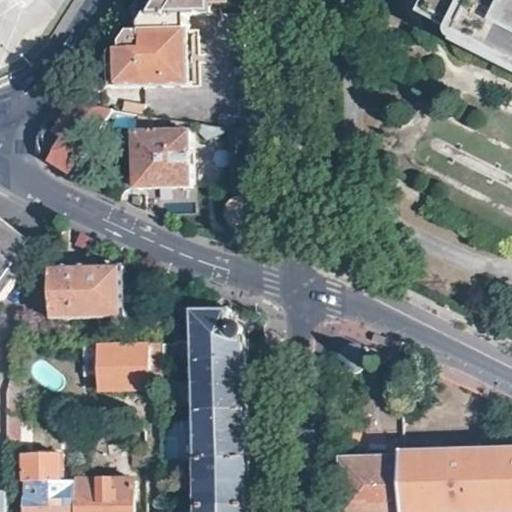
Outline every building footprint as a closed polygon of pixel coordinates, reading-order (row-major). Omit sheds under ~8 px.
[(150,0),(150,1),(141,1),(141,33),(119,34),(119,52),(108,52),(102,60),(102,70),(110,70),(110,91),(192,86),(192,16),(216,15),(216,5),(215,0),(150,0)] [(511,0),(440,0),(432,16),(466,33),(463,39),(511,63),(511,0)] [(124,104),(122,113),(136,115),(140,116),(143,117),(145,107),(124,104)] [(57,133),(46,127),(38,140),(39,155),(40,159),(42,162),(44,165),(47,168),(50,163),(61,169),(74,177),(105,125),(106,124),(106,123),(88,111),(82,111),(76,121),(67,116),(57,133)] [(143,117),(140,116),(139,135),(154,135),(154,119),(143,117)] [(167,121),(154,119),(154,135),(166,134),(167,121)] [(261,164),(260,137),(235,133),(235,152),(236,203),(234,205),(231,208),(228,213),(227,216),(227,220),(228,226),(232,231),(234,233),(237,234),(243,236),(250,235),(257,231),(260,227),(262,220),(262,191),(261,164)] [(195,189),(194,134),(166,134),(154,135),(139,135),(138,135),(139,191),(195,189)] [(34,249),(0,223),(0,300),(5,304),(26,275),(22,272),(28,265),(25,263),(34,249)] [(58,276),(58,295),(57,317),(129,317),(128,267),(58,267),(58,276)] [(48,276),(40,294),(58,295),(58,276),(48,276)] [(245,337),(244,330),(243,329),(242,328),(233,327),(233,311),(196,311),(196,344),(192,344),(189,342),(172,342),(169,345),(162,345),(162,363),(174,363),(196,363),(251,362),(251,337),(245,337)] [(162,340),(153,341),(153,383),(162,383),(162,370),(162,363),(162,345),(162,340)] [(153,383),(153,341),(103,342),(103,390),(153,389),(153,383)] [(341,359),(341,363),(343,367),(346,371),(350,374),(354,375),(360,374),(365,372),(368,367),(370,362),(369,354),(366,351),(363,349),(358,346),(353,346),(349,348),(346,350),(343,355),(341,359)] [(196,363),(197,413),(252,411),(251,362),(196,363)] [(9,393),(26,403),(35,391),(13,372),(10,389),(9,393)] [(23,408),(26,403),(9,393),(8,404),(9,434),(9,444),(20,444),(19,416),(23,408)] [(197,413),(198,462),(254,461),(252,411),(197,413)] [(0,466),(9,466),(9,444),(9,434),(0,440),(0,466)] [(135,473),(146,473),(146,450),(135,450),(135,473)] [(347,511),(511,511),(511,451),(407,453),(407,460),(345,461),(347,511)] [(26,511),(79,511),(79,479),(64,479),(64,452),(25,452),(26,511)] [(198,462),(164,463),(164,472),(198,472),(198,509),(255,508),(254,461),(198,462)] [(0,481),(9,481),(9,466),(0,466),(0,481)] [(79,479),(79,511),(134,511),(134,477),(79,479)] [(0,511),(9,511),(10,495),(0,490),(0,511)]
